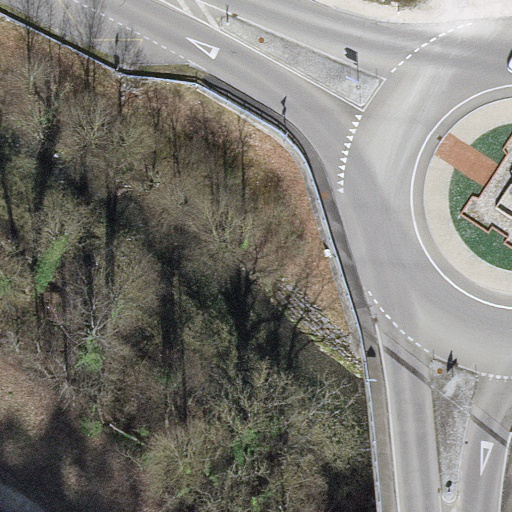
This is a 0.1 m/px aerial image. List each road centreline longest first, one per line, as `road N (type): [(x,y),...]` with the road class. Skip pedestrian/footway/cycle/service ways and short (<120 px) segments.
road 1 (primary): [(124,0),(383,166)]
road 2 (primary): [(416,297),(407,365),(424,511)]
road 3 (primary): [(433,83),(344,36),(236,0)]
road 4 (primary): [(479,511),(511,343)]
road 5 (primary): [(383,166),(385,239),(416,297)]
